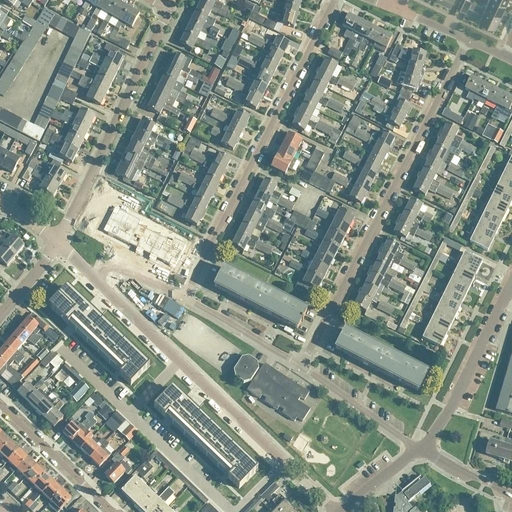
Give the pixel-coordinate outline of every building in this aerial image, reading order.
[(30,4),(23,0),(0,0),(12,8),(16,1),(27,9),(30,4)] [(88,0),(87,3),(85,1),(81,9),(85,11),(89,4),(96,8),(98,9),(103,0),(88,0)] [(103,0),(98,9),(96,8),(92,15),(97,18),(101,10),(107,14),(109,15),(117,0),(116,0),(116,1),(113,0),(103,0)] [(107,14),(103,21),(96,34),(100,37),(108,24),(112,17),(118,20),(120,21),(129,6),(128,6),(127,8),(121,4),(122,2),(118,0),(117,0),(109,15),(107,14)] [(200,0),(200,1),(228,14),(230,10),(222,6),(223,5),(215,2),(215,0),(200,0)] [(500,12),(485,4),(475,0),(463,0),(460,6),(465,9),(468,3),(482,10),(479,16),(489,21),(488,22),(495,26),(500,16),(498,16),(500,12)] [(505,0),(504,0),(486,0),(485,4),(500,12),(505,0)] [(200,1),(195,11),(207,17),(210,11),(225,19),(228,14),(200,1)] [(245,1),(242,7),(251,12),(254,6),(245,1)] [(300,5),(287,1),(283,13),(296,17),(300,5)] [(110,35),(107,40),(118,46),(121,40),(115,37),(118,30),(121,25),(124,27),(125,25),(131,28),(139,14),(132,10),(133,8),(129,6),(128,8),(120,21),(118,20),(114,28),(110,35)] [(43,9),(35,22),(31,28),(30,30),(40,36),(47,25),(53,15),(43,9)] [(195,11),(190,22),(202,28),(217,36),(219,31),(212,27),(215,21),(207,17),(195,11)] [(340,11),(334,23),(342,27),(348,15),(340,11)] [(251,12),(248,19),(249,19),(250,20),(260,25),(263,26),(273,31),(276,25),(266,20),(256,15),(251,12)] [(296,17),(283,13),(279,12),(277,16),(279,16),(277,24),(293,28),(296,17)] [(0,14),(0,30),(10,36),(13,31),(6,27),(10,21),(0,14)] [(53,15),(47,25),(53,29),(59,18),(53,15)] [(342,27),(346,29),(343,37),(349,40),(353,32),(359,21),(348,15),(342,27)] [(25,16),(23,20),(22,22),(31,28),(35,22),(25,16)] [(65,21),(59,18),(53,29),(60,32),(65,21)] [(260,25),(250,20),(247,26),(257,31),(260,25)] [(72,25),(65,21),(60,32),(66,36),(72,25)] [(353,32),(349,40),(355,43),(356,41),(361,43),(364,38),(370,26),(359,21),(353,32)] [(202,28),(190,22),(185,33),(197,39),(203,42),(206,36),(215,40),(217,36),(202,28)] [(72,25),(66,36),(73,39),(78,29),(78,28),(72,25)] [(370,26),(364,38),(361,43),(357,51),(363,53),(369,41),(375,44),(381,32),(370,26)] [(78,29),(73,39),(70,47),(81,52),(89,34),(78,29)] [(10,36),(0,30),(0,36),(8,41),(10,36)] [(30,30),(28,33),(27,35),(37,41),(40,36),(30,30)] [(375,44),(373,47),(384,53),(386,49),(392,38),(381,32),(375,44)] [(24,40),(24,39),(13,33),(11,37),(22,43),(24,40)] [(194,44),(209,52),(212,47),(203,42),(197,39),(185,33),(179,44),(191,50),(194,44)] [(27,35),(24,39),(24,40),(34,46),(37,41),(27,35)] [(237,39),(230,35),(227,41),(234,44),(237,39)] [(254,45),(258,38),(250,35),(247,42),(254,45)] [(265,42),(264,45),(271,49),(283,55),(288,44),(277,38),(272,35),(269,42),(266,41),(265,42)] [(89,41),(100,46),(102,41),(91,36),(89,41)] [(258,38),(254,45),(262,49),(264,45),(265,42),(258,38)] [(24,40),(22,43),(21,45),(30,51),(34,46),(24,40)] [(347,57),(355,43),(349,40),(342,53),(342,54),(347,57)] [(93,53),(90,58),(117,71),(123,59),(116,55),(119,49),(106,43),(103,49),(109,52),(105,60),(93,53)] [(130,44),(125,51),(136,58),(141,51),(130,44)] [(396,44),(391,56),(396,59),(397,59),(403,48),(396,44)] [(30,51),(21,45),(18,50),(27,56),(30,51)] [(223,52),(228,54),(231,49),(223,45),(220,50),(223,52)] [(237,60),(239,56),(243,49),(237,45),(231,57),(237,60)] [(262,49),(261,50),(268,54),(265,60),(277,66),(283,55),(271,49),(264,45),(262,49)] [(81,52),(70,47),(67,53),(78,58),(81,52)] [(342,54),(342,53),(331,48),(327,55),(338,61),(342,54)] [(401,52),(397,59),(403,61),(409,63),(422,67),(426,55),(413,51),(407,49),(406,54),(401,52)] [(27,56),(18,50),(14,56),(24,62),(27,56)] [(354,68),(362,53),(357,51),(350,66),(354,68)] [(204,55),(201,61),(220,70),(228,55),(223,52),(220,58),(214,55),(212,59),(204,55)] [(67,53),(61,64),(73,69),(78,58),(67,53)] [(174,55),(168,66),(197,81),(200,82),(203,77),(187,69),(191,60),(180,54),(178,57),(174,55)] [(90,58),(83,55),(80,60),(100,69),(97,76),(111,83),(117,71),(90,58)] [(14,56),(11,61),(21,67),(24,62),(14,56)] [(243,67),(247,60),(239,56),(237,60),(236,63),(243,67)] [(396,59),(391,56),(388,60),(395,64),(397,59),(396,59)] [(236,63),(237,60),(231,57),(226,67),(232,70),(236,63)] [(254,64),(252,68),(271,77),(277,66),(265,60),(260,58),(257,64),(255,63),(254,64)] [(247,60),(243,67),(251,71),(252,68),(254,64),(247,60)] [(319,71),(331,77),(337,66),(325,60),(319,71)] [(21,67),(11,61),(8,65),(18,72),(21,67)] [(409,63),(406,75),(418,79),(422,67),(409,63)] [(61,64),(56,75),(68,81),(73,69),(61,64)] [(375,64),(369,76),(376,79),(381,68),(375,64)] [(8,65),(5,71),(15,77),(18,72),(8,65)] [(168,66),(163,77),(175,83),(176,82),(183,85),(186,80),(196,85),(197,81),(180,72),(168,66)] [(251,71),(247,79),(254,82),(266,88),(271,77),(252,68),(251,71)] [(325,89),(328,82),(336,86),(338,81),(331,77),(319,71),(317,70),(315,75),(317,76),(313,83),(325,89)] [(15,77),(5,71),(2,76),(12,82),(15,77)] [(400,73),(396,84),(415,90),(418,79),(406,75),(401,73),(400,73)] [(68,81),(56,75),(53,81),(65,86),(68,81)] [(12,82),(2,76),(0,78),(0,81),(8,87),(12,82)] [(82,77),(79,81),(105,94),(111,83),(97,76),(94,83),(82,77)] [(163,77),(158,88),(185,101),(187,96),(180,92),(172,88),(175,83),(163,77)] [(344,88),(347,81),(340,77),(337,84),(344,88)] [(392,82),(380,77),(377,83),(388,89),(392,82)] [(475,95),(481,83),(470,77),(464,89),(469,91),(465,99),(472,102),(475,95)] [(229,78),(225,86),(232,90),(236,82),(229,78)] [(8,87),(0,81),(0,88),(5,92),(8,87)] [(53,81),(51,87),(62,92),(64,89),(65,86),(53,81)] [(105,94),(79,81),(77,87),(89,93),(85,99),(100,106),(105,94)] [(347,81),(344,88),(351,91),(354,84),(347,81)] [(236,82),(232,90),(239,93),(240,93),(241,90),(243,86),(236,82)] [(254,82),(248,93),(260,99),(266,88),(254,82)] [(212,87),(204,83),(201,87),(210,91),(212,87)] [(325,89),(313,83),(308,93),(320,99),(320,98),(323,99),(325,95),(322,94),(325,89)] [(475,95),(473,100),(484,105),(486,100),(492,89),(481,83),(475,95)] [(226,90),(217,85),(213,92),(223,97),(226,90)] [(62,92),(51,87),(48,93),(60,98),(61,95),(62,92)] [(153,98),(152,99),(172,108),(175,101),(182,105),(183,105),(189,108),(191,104),(185,101),(158,88),(153,98)] [(64,89),(62,92),(61,95),(74,101),(76,95),(64,89)] [(492,89),(486,100),(497,106),(503,94),(492,89)] [(239,93),(238,95),(246,98),(243,104),(255,110),(260,99),(248,93),(241,90),(240,93),(239,93)] [(325,106),(327,103),(320,99),(308,93),(306,92),(304,97),(306,98),(302,104),(314,110),(317,104),(324,108),(325,106)] [(363,92),(360,99),(369,103),(374,106),(376,107),(380,100),(373,97),(363,92)] [(60,98),(48,93),(45,98),(57,103),(59,100),(60,98)] [(497,106),(491,117),(496,120),(499,115),(508,120),(511,112),(511,105),(511,103),(511,98),(503,94),(497,106)] [(61,95),(60,98),(59,100),(71,106),(74,101),(61,95)] [(211,95),(208,101),(219,107),(222,100),(211,95)] [(389,102),(388,104),(386,108),(393,112),(404,118),(410,106),(406,104),(409,99),(401,95),(398,100),(399,100),(396,106),(389,102)] [(347,97),(343,106),(350,109),(354,101),(347,97)] [(57,103),(45,98),(42,104),(54,109),(57,103)] [(152,99),(147,109),(159,115),(162,109),(169,113),(170,112),(178,116),(179,112),(172,108),(152,99)] [(328,99),(327,103),(325,106),(332,109),(335,103),(328,99)] [(374,106),(372,110),(382,115),(389,119),(387,123),(385,127),(393,131),(395,127),(399,129),(404,118),(393,112),(386,108),(388,104),(380,100),(376,107),(374,106)] [(343,106),(335,103),(332,109),(340,113),(343,106)] [(54,109),(42,104),(40,109),(52,115),(53,112),(54,109)] [(311,116),(314,110),(302,104),(299,111),(297,110),(295,114),(297,115),(316,125),(317,121),(318,120),(311,116)] [(488,110),(482,107),(479,113),(485,115),(488,110)] [(40,109),(37,115),(49,120),(51,117),(52,115),(40,109)] [(62,116),(88,129),(94,117),(80,110),(77,117),(64,111),(62,116)] [(213,110),(211,114),(209,117),(216,121),(220,114),(213,110)] [(53,112),(52,115),(51,117),(71,127),(68,133),(82,140),(88,129),(62,116),(53,112)] [(247,126),(245,125),(249,118),(237,112),(234,118),(228,116),(227,118),(226,121),(231,123),(243,129),(245,130),(247,126)] [(13,116),(7,113),(2,123),(8,127),(13,116)] [(451,113),(448,119),(460,125),(463,119),(451,113)] [(220,114),(216,121),(223,125),(226,121),(227,118),(220,114)] [(313,130),(314,128),(316,125),(297,115),(295,114),(293,118),(295,119),(291,126),(303,132),(306,126),(313,130)] [(49,120),(37,115),(35,120),(46,126),(49,120)] [(13,116),(8,127),(14,130),(20,120),(13,116)] [(183,130),(190,132),(195,119),(188,116),(183,130)] [(346,128),(346,129),(355,133),(357,129),(361,121),(353,117),(346,128)] [(511,130),(511,119),(499,146),(503,148),(511,130)] [(27,123),(20,120),(14,130),(21,133),(27,123)] [(27,123),(21,133),(38,143),(46,126),(35,120),(32,126),(27,123)] [(142,120),(136,131),(163,145),(165,139),(151,132),(154,126),(142,120)] [(316,125),(339,137),(341,133),(332,128),(317,121),(316,125)] [(231,123),(230,125),(227,123),(225,126),(229,128),(225,134),(237,140),(243,129),(231,123)] [(439,135),(459,145),(461,141),(462,140),(455,137),(458,130),(446,124),(443,131),(441,131),(439,135)] [(0,125),(0,132),(11,138),(6,128),(0,125)] [(328,142),(334,145),(335,145),(339,137),(316,125),(314,128),(328,135),(329,135),(328,137),(330,138),(328,142)] [(213,128),(209,134),(217,138),(220,132),(213,128)] [(47,129),(44,136),(50,139),(77,152),(82,140),(68,133),(65,139),(54,133),(47,129)] [(355,133),(346,129),(345,132),(353,136),(360,139),(364,133),(357,129),(355,133)] [(496,129),(490,140),(497,144),(502,132),(496,129)] [(136,131),(131,142),(143,148),(149,151),(151,146),(152,147),(154,145),(161,148),(163,145),(136,131)] [(372,135),(371,137),(369,140),(388,150),(394,138),(383,132),(379,138),(372,135)] [(369,140),(371,137),(364,133),(360,139),(368,143),(369,140)] [(239,141),(237,140),(225,134),(220,145),(232,151),(235,145),(237,146),(239,141)] [(287,134),(281,146),(295,153),(299,155),(301,149),(298,147),(301,141),(287,134)] [(438,140),(435,147),(447,153),(454,156),(457,158),(461,151),(458,149),(459,145),(439,135),(437,139),(438,140)] [(21,136),(18,142),(28,147),(24,153),(30,157),(36,144),(30,141),(21,136)] [(198,149),(199,148),(201,143),(190,137),(187,143),(198,149)] [(50,139),(48,143),(60,149),(57,156),(63,159),(71,163),(77,152),(50,139)] [(369,140),(368,143),(367,145),(374,148),(371,155),(382,161),(386,154),(387,155),(390,151),(388,150),(369,140)] [(461,141),(459,145),(458,149),(461,151),(465,153),(469,145),(461,141)] [(131,142),(126,153),(138,158),(145,162),(152,166),(152,165),(157,168),(159,164),(154,161),(140,154),(143,148),(131,142)] [(476,149),(469,145),(465,153),(472,156),(476,149)] [(281,146),(275,157),(293,165),(296,160),(292,159),(295,153),(281,146)] [(430,152),(428,157),(429,158),(441,164),(446,166),(448,167),(450,163),(454,156),(447,153),(435,147),(432,153),(430,152)] [(491,147),(447,232),(452,234),(453,233),(456,226),(466,206),(470,198),(495,149),(491,147)] [(314,150),(309,159),(318,164),(323,154),(314,150)] [(190,154),(188,158),(195,162),(199,155),(192,151),(190,154)] [(349,162),(353,155),(346,151),(342,158),(349,162)] [(132,169),(137,171),(140,173),(143,166),(150,170),(152,166),(145,162),(138,158),(126,153),(120,163),(132,169)] [(7,154),(0,166),(0,167),(12,173),(19,160),(7,154)] [(204,162),(223,171),(229,160),(218,154),(215,160),(207,156),(206,158),(204,162)] [(203,165),(204,162),(206,158),(199,155),(195,162),(203,165)] [(356,166),(358,162),(360,158),(353,155),(349,162),(356,166)] [(377,172),(379,173),(381,168),(379,167),(382,161),(371,155),(368,161),(361,157),(360,158),(358,162),(377,172)] [(293,165),(275,157),(270,168),(284,175),(287,168),(291,170),(293,165)] [(424,168),(436,174),(440,177),(446,166),(441,164),(429,158),(428,157),(425,161),(427,162),(424,168)] [(36,166),(34,171),(58,186),(65,174),(58,170),(61,164),(53,160),(50,165),(47,164),(43,170),(36,166)] [(209,171),(206,177),(218,183),(221,176),(223,177),(225,172),(223,171),(204,162),(203,165),(202,167),(209,171)] [(308,162),(305,168),(312,172),(314,172),(317,166),(308,162)] [(363,169),(360,176),(371,182),(375,176),(376,177),(379,173),(377,172),(358,162),(356,166),(363,169)] [(132,169),(120,163),(115,174),(131,182),(137,171),(132,169)] [(448,167),(446,171),(461,178),(463,174),(468,177),(469,175),(468,175),(468,173),(464,171),(465,171),(450,163),(448,167)] [(58,186),(34,171),(28,168),(21,179),(27,182),(31,176),(43,182),(39,189),(52,197),(58,186)] [(312,172),(305,168),(299,178),(307,182),(312,172)] [(432,181),(436,174),(424,168),(420,175),(419,174),(416,179),(418,180),(430,186),(436,189),(438,186),(439,184),(432,181)] [(178,178),(177,180),(184,184),(188,176),(181,172),(178,178)] [(314,172),(312,172),(307,182),(313,186),(318,175),(314,173),(314,172)] [(511,175),(504,172),(497,186),(511,193),(511,175)] [(330,180),(329,181),(331,181),(330,183),(325,192),(328,194),(328,193),(329,194),(335,182),(338,184),(342,176),(334,173),(331,180),(330,180)] [(318,175),(313,186),(319,189),(324,178),(322,177),(318,175)] [(188,176),(184,184),(192,187),(193,184),(196,180),(188,176)] [(345,188),(347,183),(349,180),(342,176),(338,184),(345,188)] [(366,193),(368,194),(370,190),(368,189),(371,182),(360,176),(357,182),(349,179),(349,180),(347,183),(366,193)] [(212,194),(214,195),(216,190),(214,189),(218,183),(206,177),(201,188),(212,194)] [(329,180),(324,178),(319,189),(325,192),(330,183),(331,181),(329,181),(329,182),(328,182),(329,180)] [(264,179),(258,191),(277,201),(280,196),(272,192),(276,185),(264,179)] [(430,186),(418,180),(412,191),(424,197),(427,191),(434,194),(435,192),(436,189),(430,186)] [(133,187),(140,191),(143,186),(135,182),(133,187)] [(366,193),(347,183),(345,188),(344,189),(352,192),(348,198),(360,204),(364,197),(365,198),(368,194),(366,193)] [(198,193),(195,198),(207,204),(210,198),(212,199),(214,195),(212,194),(201,188),(193,184),(192,187),(191,189),(198,193)] [(435,192),(442,196),(445,189),(438,186),(436,189),(435,192)] [(511,199),(511,193),(497,186),(490,200),(508,209),(511,199)] [(453,193),(445,189),(442,196),(449,200),(453,193)] [(122,191),(112,211),(183,247),(193,228),(122,191)] [(258,191),(252,202),(264,208),(267,202),(275,205),(277,201),(258,191)] [(170,195),(166,202),(173,206),(177,198),(170,195)] [(283,207),(286,200),(279,197),(276,204),(283,207)] [(177,198),(173,206),(181,209),(182,206),(184,202),(177,198)] [(207,204),(195,198),(192,204),(185,201),(184,202),(182,206),(190,209),(201,215),(203,216),(205,212),(203,211),(207,204)] [(293,204),(286,200),(283,207),(290,211),(293,204)] [(416,217),(421,220),(424,215),(419,212),(422,206),(410,200),(405,211),(414,216),(416,217)] [(508,209),(490,200),(483,214),(501,223),(508,209)] [(252,202),(247,213),(259,219),(266,222),(265,225),(272,229),(275,222),(271,220),(275,213),(269,210),(264,208),(252,202)] [(317,208),(314,214),(315,215),(320,217),(323,211),(317,208)] [(201,215),(190,209),(184,221),(195,227),(199,219),(201,220),(203,216),(201,215)] [(333,220),(348,228),(353,217),(339,210),(333,220)] [(299,214),(294,212),(293,211),(288,222),(293,225),(299,214)] [(323,211),(320,217),(325,220),(328,214),(323,211)] [(416,231),(418,227),(418,225),(413,223),(416,217),(414,216),(405,211),(401,218),(399,217),(397,221),(399,222),(416,231)] [(259,219),(247,213),(241,224),(253,230),(260,234),(265,225),(266,222),(259,219)] [(424,215),(421,220),(428,224),(432,217),(425,213),(424,215)] [(299,214),(293,225),(298,227),(304,217),(299,214)] [(501,223),(483,214),(476,228),(494,237),(501,223)] [(304,217),(298,227),(304,230),(309,220),(304,217)] [(333,220),(328,231),(342,238),(348,228),(333,220)] [(404,239),(408,233),(413,236),(414,234),(416,231),(399,222),(397,221),(395,226),(397,227),(393,233),(404,239)] [(275,222),(272,229),(279,233),(282,226),(275,222)] [(253,230),(241,224),(235,235),(254,245),(257,240),(250,236),(253,230)] [(418,227),(416,231),(414,234),(421,238),(425,231),(418,227)] [(494,237),(476,228),(469,242),(487,251),(494,237)] [(307,229),(304,235),(309,238),(312,232),(307,229)] [(342,238),(328,231),(323,241),(337,248),(342,238)] [(432,234),(425,231),(421,238),(428,242),(430,238),(432,234)] [(312,232),(309,238),(315,241),(318,235),(312,232)] [(7,233),(2,239),(0,236),(0,244),(15,257),(23,247),(7,233)] [(254,245),(235,235),(230,246),(242,252),(245,246),(252,250),(254,245)] [(411,304),(399,328),(403,330),(423,292),(427,294),(430,288),(426,286),(446,246),(458,252),(461,247),(461,246),(444,238),(442,243),(411,304)] [(381,252),(393,258),(400,261),(402,257),(403,256),(396,252),(399,246),(387,240),(384,247),(382,247),(380,251),(381,252)] [(271,248),(256,241),(253,248),(268,255),(271,248)] [(323,241),(317,251),(332,259),(337,248),(323,241)] [(15,257),(0,244),(0,261),(6,267),(15,257)] [(315,257),(308,254),(309,253),(303,250),(300,256),(306,259),(306,258),(312,262),(327,269),(332,259),(317,251),(315,257)] [(376,263),(388,269),(391,263),(398,266),(399,265),(400,261),(393,258),(381,252),(380,251),(377,255),(379,256),(376,263)] [(464,253),(457,268),(475,276),(482,262),(464,253)] [(410,261),(402,257),(400,261),(399,265),(406,268),(410,261)] [(310,302),(217,260),(206,286),(299,327),(310,302)] [(291,260),(288,266),(294,269),(297,263),(291,260)] [(417,265),(410,261),(406,268),(413,272),(415,269),(417,265)] [(312,262),(307,272),(321,279),(327,269),(312,262)] [(297,263),(294,269),(299,272),(302,265),(297,263)] [(371,268),(368,273),(370,274),(389,283),(391,279),(393,280),(397,273),(388,269),(376,263),(372,269),(371,268)] [(457,268),(450,282),(468,291),(475,276),(457,268)] [(307,272),(302,282),(298,280),(294,288),(306,295),(310,287),(316,290),(321,279),(307,272)] [(368,278),(364,285),(381,293),(376,290),(379,285),(387,288),(387,287),(389,283),(370,274),(368,273),(366,277),(368,278)] [(393,280),(391,279),(389,283),(387,287),(395,290),(398,283),(393,280)] [(450,282),(443,296),(461,305),(468,291),(450,282)] [(406,286),(398,283),(395,290),(402,294),(404,291),(406,286)] [(381,293),(364,285),(359,296),(371,302),(376,304),(381,293)] [(54,305),(50,309),(67,325),(72,320),(124,370),(119,375),(130,385),(146,368),(142,364),(145,362),(116,334),(69,289),(65,293),(62,291),(52,302),(54,305)] [(408,294),(404,304),(407,305),(412,296),(408,294)] [(359,296),(353,307),(365,313),(371,302),(359,296)] [(443,296),(436,310),(454,319),(461,305),(443,296)] [(383,312),(387,305),(379,301),(376,308),(383,312)] [(393,308),(387,305),(383,312),(390,315),(393,308)] [(309,321),(313,312),(308,310),(304,318),(309,321)] [(454,319),(436,310),(429,324),(447,333),(454,319)] [(355,311),(345,330),(429,374),(439,354),(355,311)] [(27,318),(19,327),(37,342),(40,339),(35,335),(40,330),(43,333),(47,328),(37,319),(33,323),(27,318)] [(447,333),(429,324),(422,339),(440,347),(447,333)] [(19,327),(11,336),(21,345),(26,340),(34,346),(37,342),(19,327)] [(21,345),(11,336),(3,346),(21,361),(24,358),(17,351),(21,345)] [(3,346),(0,349),(0,358),(5,364),(9,367),(14,361),(18,364),(21,361),(3,346)] [(36,357),(40,361),(48,353),(44,349),(36,357)] [(45,368),(56,356),(51,351),(40,363),(45,368)] [(248,382),(258,368),(256,362),(248,357),(241,358),(233,371),(234,378),(243,383),(248,382)] [(5,364),(0,358),(0,376),(1,377),(6,371),(13,376),(7,383),(13,388),(22,378),(9,367),(5,364)] [(34,359),(26,366),(31,370),(39,363),(34,359)] [(61,370),(54,378),(58,382),(54,386),(56,388),(60,384),(73,371),(66,364),(61,370)] [(250,381),(251,382),(246,391),(294,421),(296,418),(302,422),(310,409),(297,401),(300,397),(304,400),(308,393),(264,364),(259,371),(258,370),(258,369),(258,368),(248,382),(250,382),(250,381)] [(31,370),(26,366),(19,375),(23,379),(31,370)] [(73,371),(68,376),(73,381),(78,376),(73,371)] [(26,402),(43,384),(40,381),(32,389),(26,384),(17,394),(26,402)] [(88,389),(81,382),(69,395),(76,402),(88,389)] [(511,385),(504,383),(500,397),(511,400),(511,385)] [(26,402),(35,411),(44,401),(48,397),(42,392),(47,387),(43,384),(26,402)] [(169,390),(153,407),(164,418),(165,417),(169,413),(191,434),(232,473),(228,478),(227,478),(238,489),(254,472),(250,468),(253,465),(176,392),(173,394),(169,390)] [(95,391),(72,412),(79,420),(93,407),(94,408),(103,400),(95,391)] [(35,411),(44,419),(61,401),(58,398),(53,403),(48,397),(44,401),(35,411)] [(511,400),(500,397),(496,412),(511,416),(511,400)] [(61,401),(44,419),(53,428),(62,418),(56,413),(65,404),(61,401)] [(107,404),(102,409),(106,412),(110,416),(111,417),(116,411),(115,410),(108,404),(107,403),(107,404)] [(96,412),(93,417),(99,421),(102,416),(96,412)] [(121,417),(116,412),(109,420),(118,428),(125,420),(121,417)] [(144,412),(138,415),(142,422),(148,418),(144,412)] [(74,420),(72,423),(71,423),(62,433),(71,442),(88,425),(84,422),(80,426),(74,420)] [(511,422),(501,420),(499,427),(511,430),(511,422)] [(130,426),(125,421),(111,435),(113,437),(118,432),(128,442),(137,432),(130,426)] [(88,425),(71,442),(80,450),(89,440),(92,437),(87,432),(91,427),(90,427),(88,425)] [(1,433),(0,434),(0,452),(10,442),(1,433)] [(282,438),(289,443),(292,438),(285,433),(282,438)] [(89,440),(80,450),(89,459),(105,442),(102,439),(98,442),(92,437),(89,440)] [(511,441),(506,440),(500,439),(498,443),(491,441),(486,455),(511,463),(511,461),(511,441)] [(10,442),(0,452),(0,454),(4,459),(1,462),(4,465),(7,462),(18,450),(10,442)] [(105,442),(89,459),(98,468),(111,455),(105,449),(108,445),(108,444),(105,442)] [(111,460),(116,465),(105,476),(113,484),(124,473),(127,475),(131,470),(122,461),(124,459),(123,458),(129,452),(123,447),(117,453),(117,454),(111,460)] [(7,462),(12,466),(9,469),(13,473),(16,470),(27,458),(18,450),(7,462)] [(158,453),(154,456),(156,458),(161,463),(166,468),(170,464),(158,453)] [(27,458),(16,470),(24,478),(36,466),(27,458)] [(146,461),(135,471),(143,478),(153,468),(146,461)] [(181,475),(170,464),(166,468),(177,478),(181,475)] [(36,466),(24,478),(33,486),(44,474),(36,466)] [(42,495),(53,483),(44,474),(33,486),(42,495)] [(181,475),(177,478),(178,479),(173,483),(179,489),(184,484),(189,489),(192,486),(181,475)] [(420,476),(402,491),(410,501),(430,485),(425,478),(423,480),(420,476)] [(133,503),(146,489),(135,477),(121,491),(133,503)] [(14,482),(7,489),(11,493),(17,485),(14,482)] [(62,491),(53,483),(42,495),(50,503),(62,491)] [(273,483),(270,486),(259,497),(263,501),(264,499),(268,502),(272,499),(269,497),(278,488),(273,483)] [(17,485),(11,493),(14,496),(21,489),(17,485)] [(208,501),(192,486),(189,489),(204,504),(208,501)] [(168,488),(157,499),(144,511),(167,511),(169,510),(163,505),(174,494),(168,488)] [(144,511),(157,499),(146,489),(133,503),(142,511),(144,511)] [(48,505),(54,511),(58,511),(71,499),(62,491),(50,503),(48,505)] [(410,501),(402,491),(404,494),(399,498),(397,495),(395,495),(393,511),(419,511),(416,507),(413,509),(408,502),(410,501)] [(295,511),(284,501),(279,495),(271,503),(277,508),(273,511),(295,511)] [(259,497),(249,507),(252,511),(263,501),(259,497)] [(31,498),(24,505),(28,509),(35,502),(31,498)] [(31,511),(38,505),(35,502),(28,509),(31,511)]
